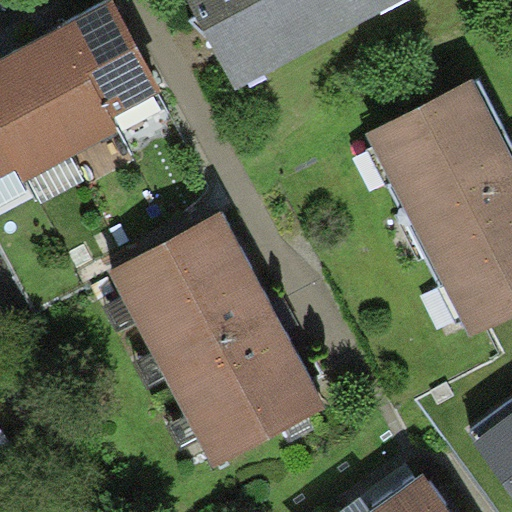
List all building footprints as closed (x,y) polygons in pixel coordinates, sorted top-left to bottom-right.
[(111,0),(69,0),(0,37),(0,150),(7,147),(15,162),(110,112),(103,98),(150,72),(111,0)] [(193,0),(232,69),(356,0),(193,0)] [(511,138),(471,60),(372,110),(396,159),(381,166),(402,205),(416,198),(430,224),(417,231),(438,272),(451,265),(473,310),(511,289),(511,138)] [(317,388),(216,196),(102,255),(203,448),(317,388)] [(511,479),(511,405),(476,432),(511,479)] [(461,511),(429,470),(403,459),(366,488),(374,498),(355,511),(461,511)]
